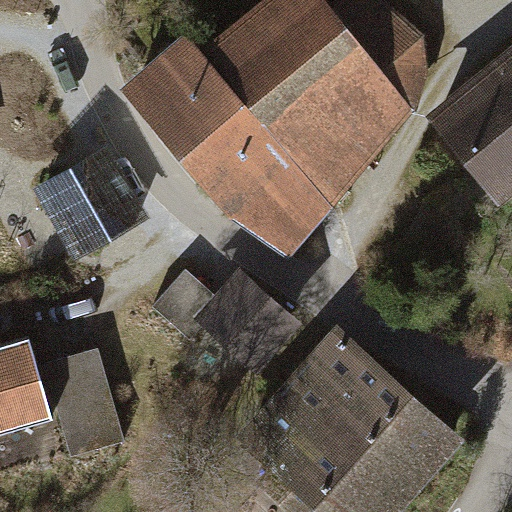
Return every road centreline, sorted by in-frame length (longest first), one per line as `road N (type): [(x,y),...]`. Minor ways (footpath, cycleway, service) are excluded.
road 1 (residential): [(511,404),(278,269),(190,205),(127,129),(86,24)]
road 2 (track): [(317,292),(439,90),(511,18)]
